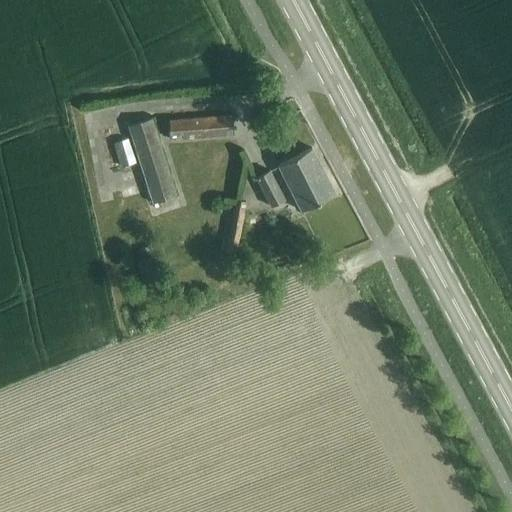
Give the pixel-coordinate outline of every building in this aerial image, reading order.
[(167,141),(231,136),(230,119),(166,123),(167,141)] [(150,206),(174,198),(149,122),(125,130),(150,206)] [(127,138),(113,142),(121,165),(134,161),(127,138)] [(300,214),(333,196),(310,151),(276,168),(300,214)] [(269,211),(282,204),(267,174),(253,180),(269,211)] [(233,257),(242,212),(232,210),(223,255),(233,257)]
